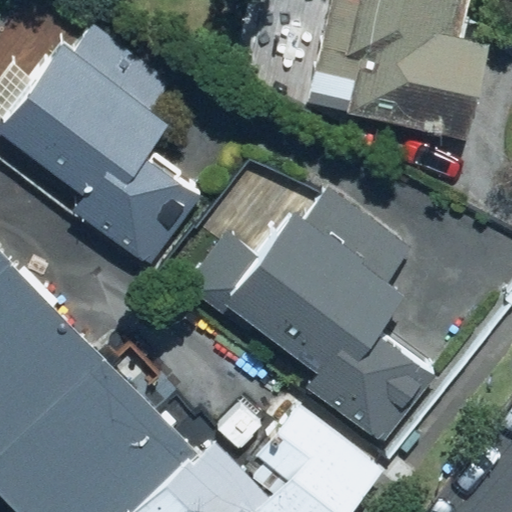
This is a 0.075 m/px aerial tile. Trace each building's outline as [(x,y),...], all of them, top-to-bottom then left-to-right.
[(320,0),(298,98),(460,137),(482,40),(453,34),(460,0),(320,0)] [(26,65),(12,55),(0,73),(0,134),(79,186),(68,202),(141,250),(169,209),(181,217),(201,187),(136,144),(155,116),(141,107),(163,73),(89,24),(73,47),(49,31),(26,65)] [(247,246),(226,230),(199,265),(221,282),(212,294),(301,361),(291,374),(370,432),(427,356),(371,315),(392,286),(380,277),(404,244),(319,181),(295,212),(281,202),(247,246)] [(0,452),(57,511),(150,511),(202,461),(0,245),(0,452)] [(340,511),(373,471),(290,406),(242,467),(202,461),(150,511),(340,511)]
